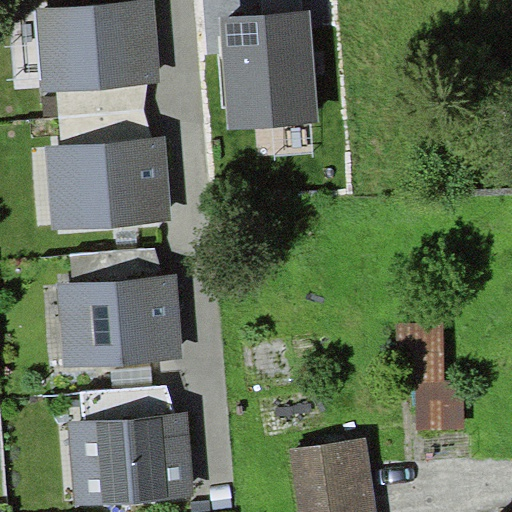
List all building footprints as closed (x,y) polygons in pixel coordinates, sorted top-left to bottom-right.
[(154,0),(140,0),(36,8),(42,92),(57,91),(148,84),(161,83),(154,0)] [(311,9),(220,16),(228,128),(319,121),(311,9)] [(143,109),(148,84),(57,91),(61,144),(153,137),(143,109)] [(61,144),(45,145),(51,229),(172,220),(166,136),(153,137),(61,144)] [(71,253),(72,281),(166,274),(156,248),(71,253)] [(72,281),(57,283),(63,367),(112,362),(151,360),(183,357),(176,273),(166,274),(72,281)] [(416,380),(445,379),(444,321),(397,322),(398,374),(416,373),(416,380)] [(151,360),(112,362),(113,389),(152,387),(151,360)] [(416,380),(417,428),(464,427),(463,379),(445,379),(416,380)] [(82,390),(84,420),(174,413),(167,387),(152,387),(113,389),(82,390)] [(84,420),(68,421),(75,506),(194,497),(187,412),(174,413),(84,420)] [(298,511),(377,511),(366,437),(289,448),(298,511)]
